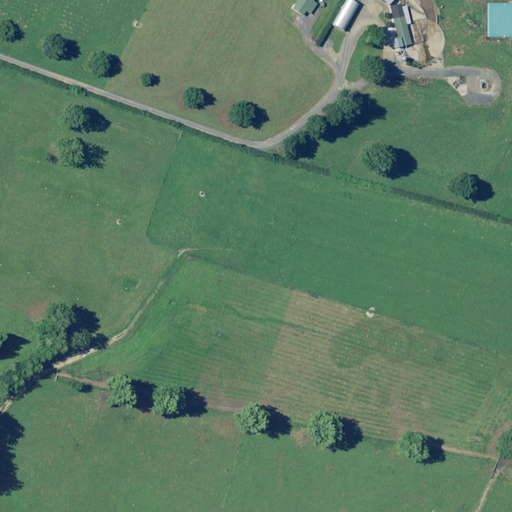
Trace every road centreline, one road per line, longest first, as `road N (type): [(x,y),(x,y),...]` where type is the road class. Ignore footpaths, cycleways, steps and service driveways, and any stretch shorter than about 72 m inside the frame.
road 1 (track): [(0,439),(11,406),(82,357),(137,334),(185,269)]
road 2 (unclassified): [(0,56),(246,143)]
